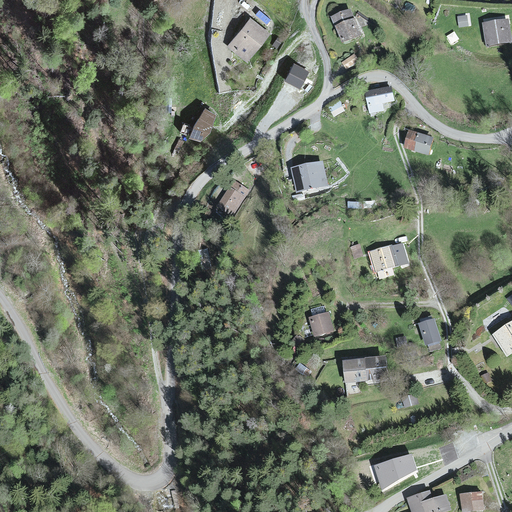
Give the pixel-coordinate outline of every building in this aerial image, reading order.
[(359,38),(350,14),(331,21),(341,45),(359,38)] [(268,33),(248,20),(230,47),(250,60),(268,33)] [(511,44),(511,43),(507,23),(483,28),(488,50),(511,44)] [(293,60),(283,78),(300,86),(309,68),(293,60)] [(392,103),(389,90),(366,95),(371,117),(385,114),(383,105),(392,103)] [(334,114),(344,110),(342,102),(331,106),(334,114)] [(193,124),(183,121),(180,130),(206,139),(216,109),(200,104),(193,124)] [(433,141),(417,137),(413,154),(428,158),(433,141)] [(323,165),(292,172),(298,195),(329,187),(323,165)] [(251,191),(236,183),(222,207),(237,215),(251,191)] [(399,268),(393,249),(372,255),(378,275),(399,268)] [(332,333),(327,314),(308,320),(313,338),(332,333)] [(441,343),(434,321),(420,326),(427,348),(441,343)] [(511,355),(511,323),(492,337),(507,359),(511,355)] [(389,380),(386,358),(341,364),(343,385),(389,380)] [(413,452),(375,463),(381,485),(419,475),(413,452)] [(431,501),(429,494),(408,501),(412,511),(448,511),(450,511),(445,497),(431,501)] [(483,494),(461,496),(462,511),(483,511),(485,511),(483,494)]
